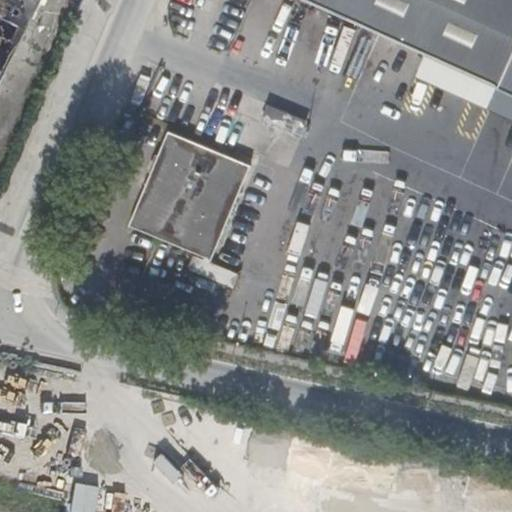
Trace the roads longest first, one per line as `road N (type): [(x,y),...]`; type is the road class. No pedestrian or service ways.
road 1 (unclassified): [(2,321),(511,442)]
road 2 (unclassified): [(2,321),(131,0)]
road 3 (unknown): [(98,344),(113,400),(232,511)]
